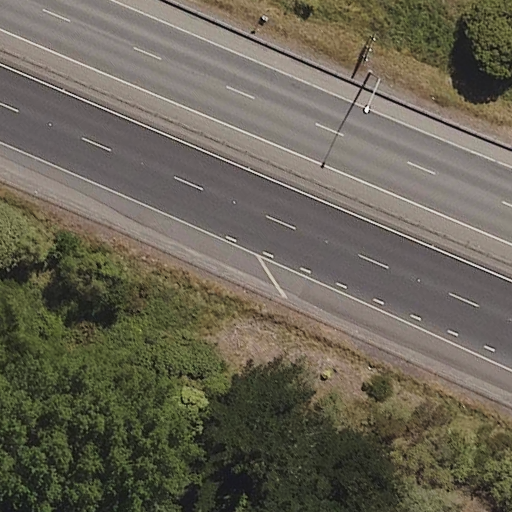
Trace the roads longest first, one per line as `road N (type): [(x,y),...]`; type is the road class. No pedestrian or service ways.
road 1 (motorway): [(511,318),(0,99)]
road 2 (motorway): [(15,0),(511,212)]
